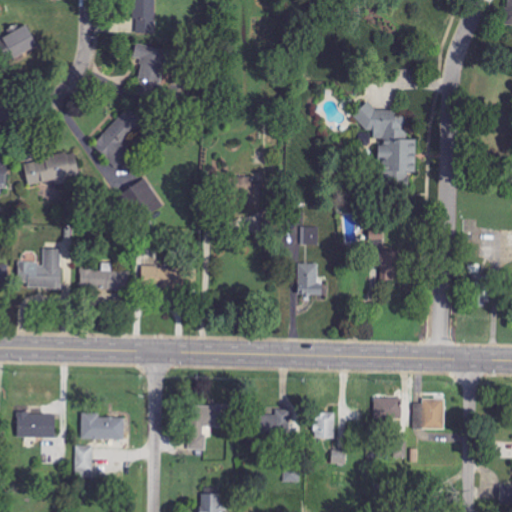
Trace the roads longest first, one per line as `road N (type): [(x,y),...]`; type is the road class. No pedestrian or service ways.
road 1 (tertiary): [(0,348),(511,362)]
road 2 (residential): [(441,360),(452,75),(476,0)]
road 3 (residential): [(157,353),(154,511)]
road 4 (residential): [(469,361),(468,511)]
road 5 (residential): [(87,0),(85,58),(59,97),(38,111)]
